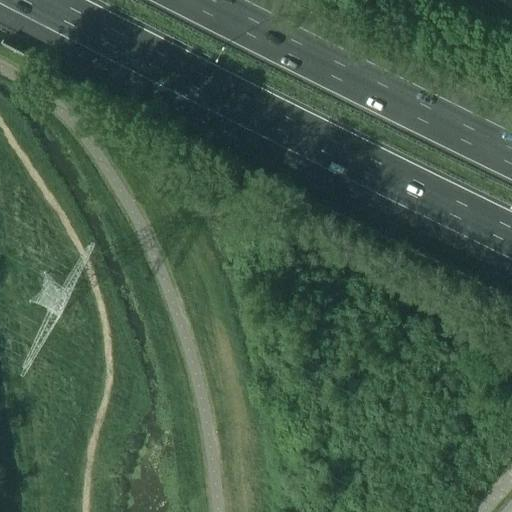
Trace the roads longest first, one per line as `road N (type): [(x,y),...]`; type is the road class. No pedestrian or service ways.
road 1 (motorway): [(49,0),(511,235)]
road 2 (motorway): [(511,160),(197,0)]
